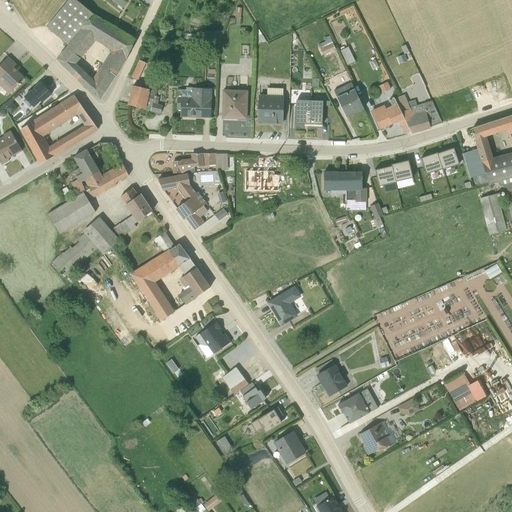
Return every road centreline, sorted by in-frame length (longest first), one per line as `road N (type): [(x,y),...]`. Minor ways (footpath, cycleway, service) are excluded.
road 1 (residential): [(364,511),(308,409),(127,151)]
road 2 (residential): [(127,151),(350,150),(402,143),(511,108)]
road 3 (residential): [(99,115),(0,18)]
road 4 (unclassified): [(99,115),(156,0)]
road 5 (residential): [(0,193),(108,128)]
